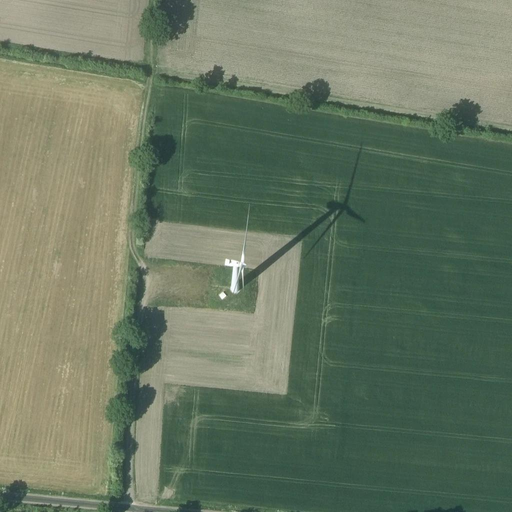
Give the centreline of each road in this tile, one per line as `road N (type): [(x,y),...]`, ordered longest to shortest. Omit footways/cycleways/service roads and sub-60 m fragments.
road 1 (track): [(125,508),(143,273),(130,233),(151,0)]
road 2 (unclassified): [(158,511),(0,497)]
